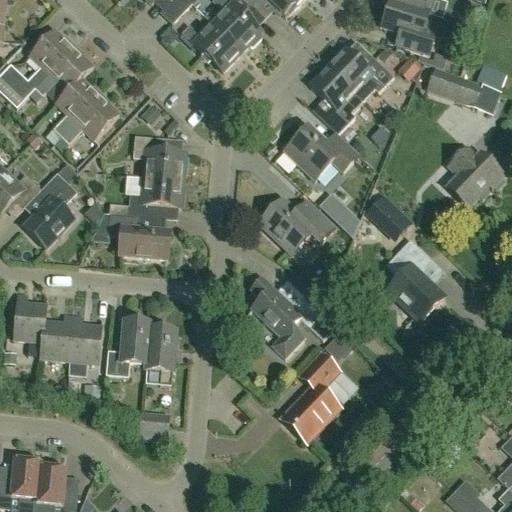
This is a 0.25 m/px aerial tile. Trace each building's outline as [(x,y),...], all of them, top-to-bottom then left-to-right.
[(173,28),(192,8),(183,0),(176,0),(161,16),(173,28)] [(242,0),(210,0),(226,15),(213,28),(242,56),(250,47),(252,49),(255,49),(262,41),(262,39),(260,37),(262,35),(242,17),(251,8),(242,0)] [(242,0),(251,8),(253,9),(261,0),(265,0),(287,20),(304,3),(300,0),(242,0)] [(391,6),(423,15),(427,0),(433,0),(441,2),(441,0),(386,0),(385,4),(391,6)] [(391,6),(384,30),(401,35),(397,48),(430,59),(437,38),(424,34),(430,17),(423,15),(391,6)] [(223,76),(242,56),(213,28),(201,40),(190,29),(183,37),(194,47),(194,48),(223,76)] [(0,95),(17,113),(74,53),(55,34),(31,60),(42,71),(28,85),(11,68),(0,80),(0,95)] [(329,72),(364,105),(376,92),(380,96),(395,80),(374,61),(366,70),(348,52),(329,72)] [(93,71),(74,53),(17,113),(36,94),(43,101),(57,87),(67,96),(56,108),(56,109),(82,83),(93,71)] [(407,64),(397,75),(408,85),(411,81),(416,85),(422,70),(415,64),(414,65),(411,62),(408,65),(407,64)] [(483,89),(499,95),(506,77),(483,68),(476,86),(483,89)] [(476,86),(459,80),(435,71),(426,95),(474,113),(483,89),(476,86)] [(318,119),(337,137),(360,158),(339,139),(356,121),(352,117),(364,105),(329,72),(312,91),(329,107),(318,119)] [(82,83),(56,109),(67,120),(54,134),(62,141),(100,101),(82,83)] [(100,101),(62,141),(70,149),(83,134),(95,145),(119,119),(100,101)] [(360,158),(337,137),(327,147),(309,130),(285,155),(315,184),(332,166),(343,176),(360,158)] [(143,181),(183,185),(185,157),(159,155),(160,143),(135,141),(133,162),(145,163),(143,181)] [(492,193),(504,181),(501,178),(502,177),(480,156),(477,160),(468,151),(449,170),(459,179),(447,191),(469,212),(490,191),(492,193)] [(38,197),(42,193),(27,179),(19,187),(5,175),(0,179),(0,219),(16,203),(25,211),(38,197)] [(42,193),(38,197),(48,206),(24,231),(47,252),(75,223),(63,212),(78,196),(57,176),(42,193)] [(131,199),(130,211),(111,209),(110,219),(137,222),(153,223),(154,210),(181,212),(183,185),(143,181),(141,200),(131,199)] [(384,199),(365,219),(395,247),(414,227),(384,199)] [(331,201),(321,212),(352,243),(359,227),(331,201)] [(320,248),(336,231),(318,214),(307,225),(284,203),(260,227),(292,257),(310,239),(320,248)] [(137,222),(110,219),(105,219),(95,240),(121,242),(119,261),(167,265),(169,237),(136,234),(137,222)] [(489,239),(506,241),(508,227),(491,225),(489,239)] [(434,313),(445,301),(419,277),(431,263),(411,244),(388,269),(402,283),(390,295),(421,324),(433,312),(434,313)] [(295,312),(277,295),(264,282),(252,295),(261,303),(251,314),(281,342),(272,352),(285,364),(304,343),(292,331),(300,322),(323,344),(334,332),(303,304),(295,312)] [(43,347),(46,328),(47,311),(28,309),(28,301),(19,300),(15,345),(43,347)] [(42,364),(71,367),(75,322),(66,321),(65,329),(46,328),(43,347),(42,364)] [(75,322),(71,367),(99,369),(102,332),(83,331),(84,323),(75,322)] [(109,356),(107,380),(129,382),(130,380),(131,368),(146,370),(149,370),(148,375),(149,376),(153,329),(125,326),(123,358),(109,356)] [(153,329),(149,376),(162,377),(161,389),(172,390),(177,337),(153,334),(153,329)] [(321,395),(340,374),(322,357),(300,381),(312,392),(282,423),(307,446),(339,412),(321,395)] [(367,359),(357,369),(373,387),(384,377),(367,359)] [(140,443),(166,446),(168,422),(142,420),(140,443)] [(35,511),(40,466),(15,464),(12,487),(0,486),(0,511),(35,511)] [(75,511),(79,483),(65,481),(66,473),(41,471),(41,467),(40,466),(35,511),(75,511)] [(511,511),(511,495),(509,493),(500,503),(508,511),(507,511),(511,511)] [(487,511),(475,500),(466,509),(469,511),(487,511)]
